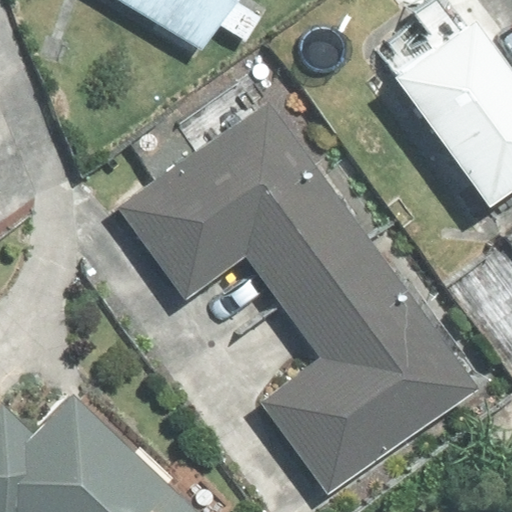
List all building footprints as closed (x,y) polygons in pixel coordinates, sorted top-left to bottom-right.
[(100,0),(195,57),(229,0),(100,0)] [(384,93),(479,224),(511,200),(511,106),(461,37),(384,93)] [(261,110),(112,217),(179,310),(243,265),(274,309),(359,248),(261,110)] [(315,366),(256,408),(325,506),(469,403),(359,248),(274,309),(315,366)] [(0,426),(0,511),(169,511),(65,412),(27,452),(0,426)]
